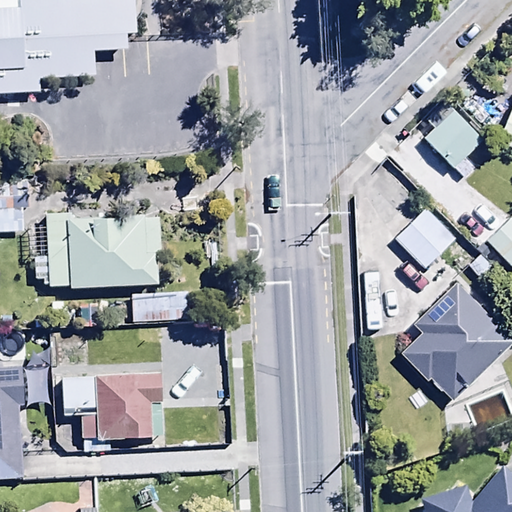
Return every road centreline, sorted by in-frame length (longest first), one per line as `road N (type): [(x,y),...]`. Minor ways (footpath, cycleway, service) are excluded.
road 1 (tertiary): [(306,511),(291,170)]
road 2 (residential): [(476,0),(291,170)]
road 3 (tertiary): [(291,170),(286,0)]
